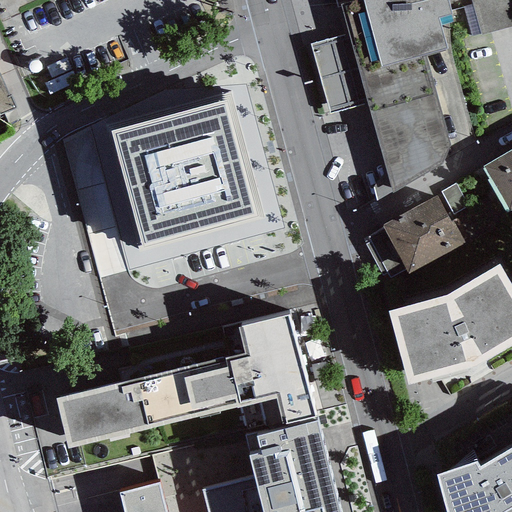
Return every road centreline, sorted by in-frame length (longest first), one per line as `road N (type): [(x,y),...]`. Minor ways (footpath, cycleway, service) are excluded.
road 1 (residential): [(270,25),(70,122),(39,143),(0,206)]
road 2 (unknown): [(0,381),(181,343),(212,344),(240,371),(276,367)]
road 3 (secondary): [(398,511),(327,239)]
road 4 (secondary): [(327,239),(270,25)]
road 5 (residential): [(511,128),(327,239)]
